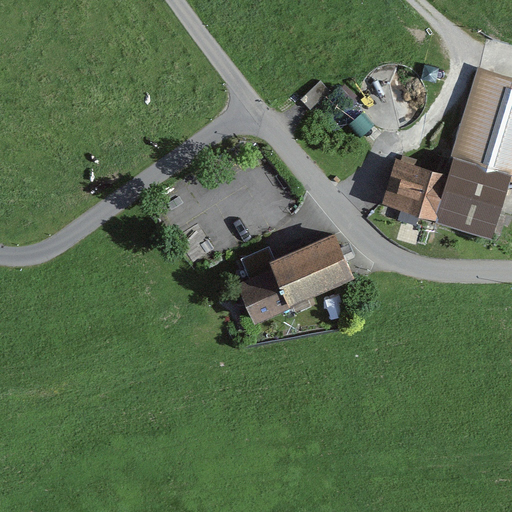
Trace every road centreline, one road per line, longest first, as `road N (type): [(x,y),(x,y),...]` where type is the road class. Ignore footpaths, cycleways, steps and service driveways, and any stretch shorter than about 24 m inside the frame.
road 1 (unclassified): [(255,106),(386,255),(425,269),(511,272)]
road 2 (unclassified): [(255,106),(71,236),(34,256),(0,256)]
road 3 (unknown): [(335,206),(433,113),(452,84)]
road 4 (unclassified): [(174,0),(255,106)]
